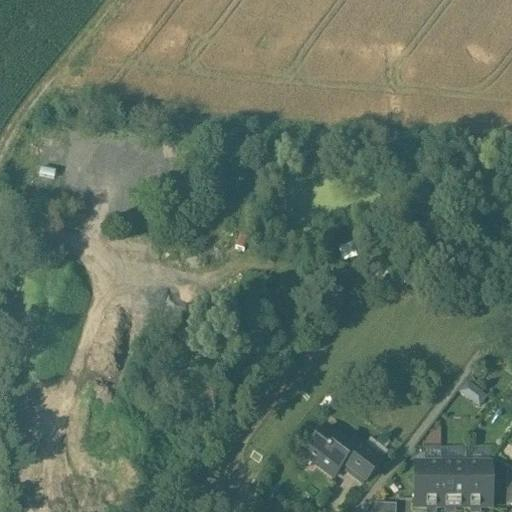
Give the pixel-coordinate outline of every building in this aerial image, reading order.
[(482,406),(489,395),(468,382),(461,394),(482,406)] [(350,449),(325,430),(307,454),(320,464),(317,468),(332,480),(341,468),(364,485),(381,464),(354,443),(350,449)] [(438,511),(438,464),(412,464),(411,511),(438,511)] [(465,510),(465,464),(438,464),(438,511),(465,510)] [(491,509),(491,464),(465,464),(465,510),(491,509)] [(369,503),(368,511),(396,511),(397,506),(369,503)]
